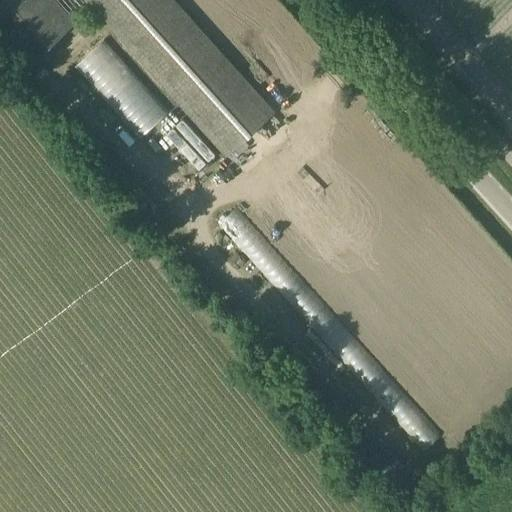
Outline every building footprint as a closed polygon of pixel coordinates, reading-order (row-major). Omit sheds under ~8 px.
[(274,111),(174,0),(0,0),(0,28),(30,62),(74,23),(54,0),(91,0),(228,154),(274,111)] [(139,139),(169,113),(104,40),(75,66),(139,139)] [(168,127),(193,165),(210,155),(184,116),(168,127)] [(228,202),(212,218),(283,292),(299,276),(228,202)] [(441,433),(363,350),(347,365),(425,448),(441,433)]
